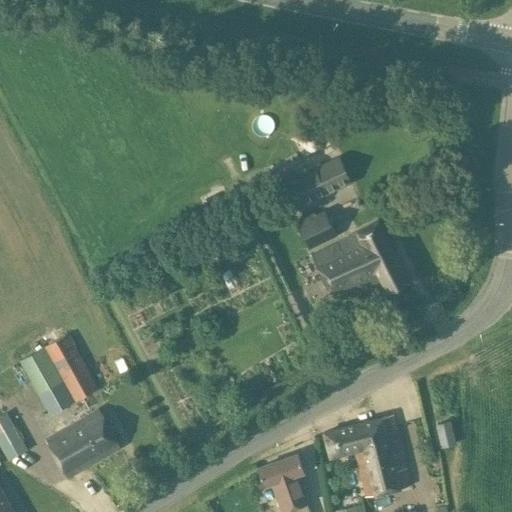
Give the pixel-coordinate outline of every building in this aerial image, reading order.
[(275,164),(298,151),(286,130),(263,143),(275,164)] [(278,185),(292,213),(353,183),(339,155),(278,185)] [(296,223),(308,249),(332,238),(319,212),(296,223)] [(311,255),(336,302),(383,279),(388,291),(407,282),(378,222),(358,232),(358,233),(311,255)] [(335,312),(330,304),(314,313),(319,321),(335,312)] [(19,360),(49,415),(98,388),(68,333),(19,360)] [(45,439),(67,478),(120,448),(99,409),(45,439)] [(0,445),(8,460),(28,449),(6,411),(0,414),(0,445)] [(354,452),(365,497),(409,486),(392,416),(324,433),(329,458),(354,452)] [(436,424),(442,447),(455,444),(451,421),(436,424)] [(272,483),(282,511),(308,502),(298,474),(303,472),(297,454),(258,467),(265,485),(272,483)] [(0,511),(12,511),(0,488),(0,462),(1,463),(0,461),(0,511)]
